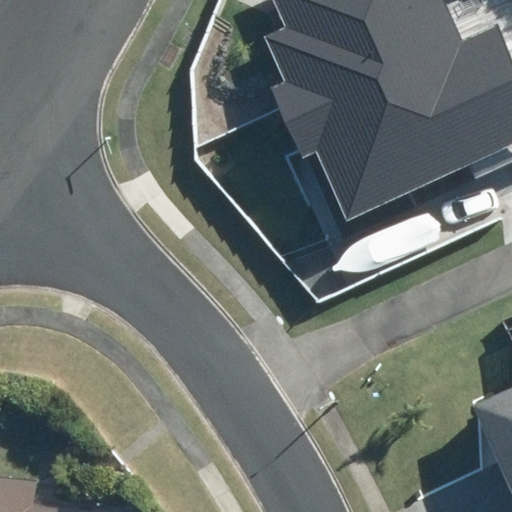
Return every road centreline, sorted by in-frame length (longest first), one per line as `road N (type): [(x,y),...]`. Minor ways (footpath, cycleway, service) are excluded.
road 1 (residential): [(307,511),(282,445),(131,259),(19,154)]
road 2 (tertiary): [(94,0),(19,154)]
